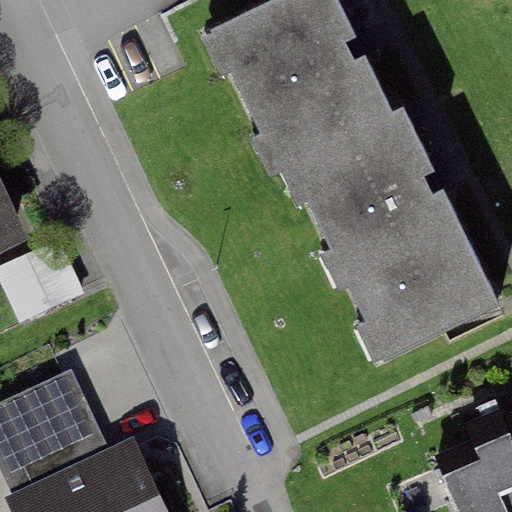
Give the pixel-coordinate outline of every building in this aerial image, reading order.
[(381,359),(437,332),(494,304),(398,109),(387,114),(331,0),(272,0),(208,32),(276,172),(287,167),(381,359)] [(0,241),(9,238),(0,219),(0,241)] [(8,264),(0,267),(0,287),(5,298),(21,290),(8,264)] [(63,382),(0,411),(0,451),(11,476),(90,439),(63,382)] [(511,511),(511,417),(500,422),(497,415),(463,430),(470,445),(432,461),(454,511),(511,511)] [(154,511),(126,450),(12,504),(15,511),(154,511)]
